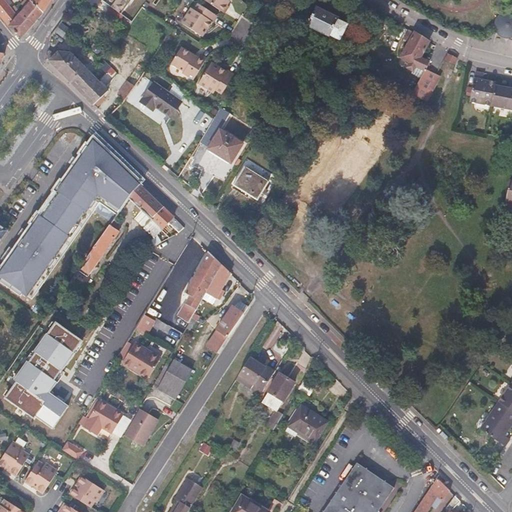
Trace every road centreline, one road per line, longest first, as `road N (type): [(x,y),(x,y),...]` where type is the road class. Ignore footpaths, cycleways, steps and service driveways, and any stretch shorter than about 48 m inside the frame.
road 1 (secondary): [(54,113),(94,128),(269,296)]
road 2 (secondary): [(276,288),(67,95)]
road 3 (residential): [(269,296),(127,511)]
road 4 (secondary): [(269,296),(432,459)]
road 5 (secondary): [(438,451),(276,288)]
road 6 (residential): [(511,62),(466,52),(378,0)]
